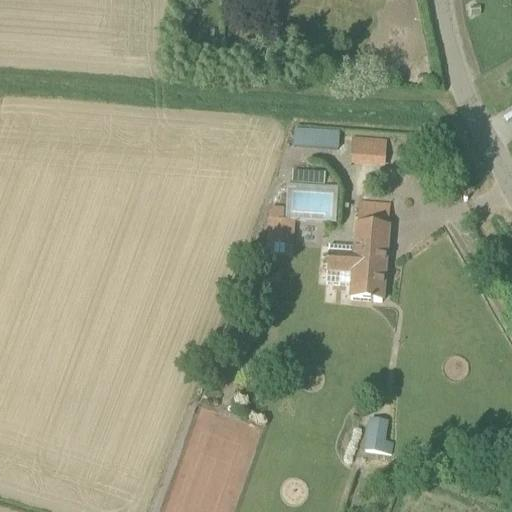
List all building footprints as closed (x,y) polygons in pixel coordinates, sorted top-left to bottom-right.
[(341,133),(295,130),(294,148),(340,151),(341,133)] [(351,165),(386,166),(387,138),(352,137),(351,165)] [(325,285),(352,287),(351,301),(370,303),(370,304),(372,304),(372,303),(382,304),(390,207),(359,205),(354,255),(328,253),(325,285)] [(283,220),(284,208),(270,207),(268,241),(290,243),(292,220),(283,220)] [(364,458),(384,461),(389,428),(369,425),(364,458)]
